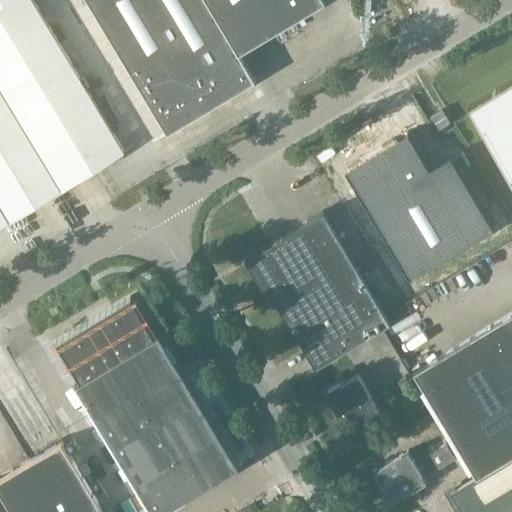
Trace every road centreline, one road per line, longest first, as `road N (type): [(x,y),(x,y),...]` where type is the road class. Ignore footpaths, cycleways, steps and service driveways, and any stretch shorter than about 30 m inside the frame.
road 1 (unclassified): [(160,208),(508,0)]
road 2 (unclassified): [(332,511),(160,208)]
road 3 (unclassified): [(160,208),(0,304)]
